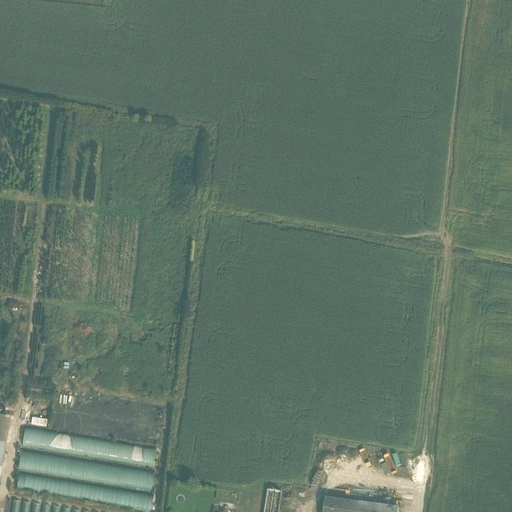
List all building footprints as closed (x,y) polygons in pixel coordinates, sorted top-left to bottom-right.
[(28,398),(50,401),(51,392),(30,390),(28,398)] [(155,450),(24,433),(22,449),(153,466),(155,450)] [(20,455),(17,472),(152,490),(154,473),(20,455)] [(151,510),(153,496),(18,477),(16,491),(151,510)] [(278,511),(281,493),(267,491),(263,511),(278,511)] [(325,499),(323,511),(398,511),(399,509),(325,499)] [(12,501),(10,511),(19,511),(20,503),(12,501)] [(21,503),(20,511),(29,511),(30,504),(21,503)]
